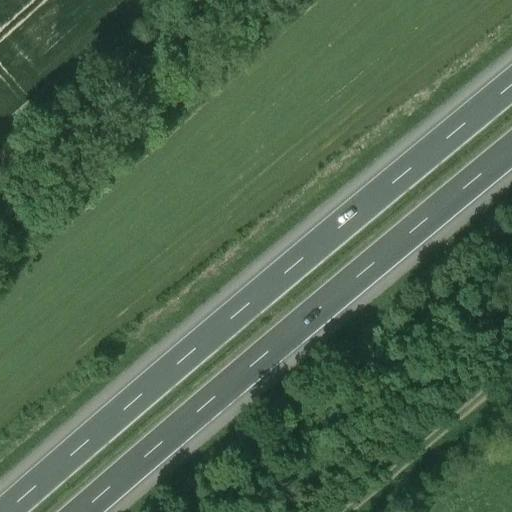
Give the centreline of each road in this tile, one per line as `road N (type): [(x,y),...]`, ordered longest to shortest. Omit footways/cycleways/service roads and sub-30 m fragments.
road 1 (motorway): [(511,85),(255,292),(10,511)]
road 2 (motorway): [(90,511),(298,326),(511,154)]
road 3 (track): [(161,0),(0,143)]
road 4 (track): [(356,511),(511,370)]
